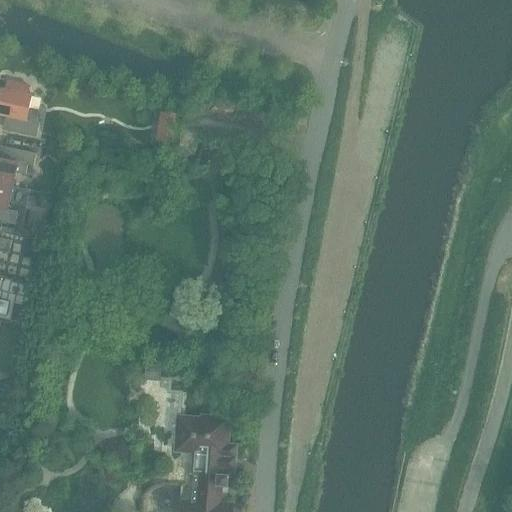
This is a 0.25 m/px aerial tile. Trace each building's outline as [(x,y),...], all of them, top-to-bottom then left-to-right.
[(27,95),(29,85),(8,81),(6,90),(0,88),(0,114),(12,117),(9,131),(37,137),(40,122),(37,121),(39,113),(29,108),(32,95),(27,95)] [(161,112),(160,122),(176,125),(177,114),(161,112)] [(0,183),(13,186),(16,173),(26,175),(28,165),(34,167),(36,153),(6,147),(3,159),(0,158),(0,183)] [(153,164),(148,169),(150,175),(157,177),(161,172),(159,165),(153,164)] [(13,186),(0,183),(0,221),(15,225),(18,212),(8,209),(13,186)] [(0,251),(9,253),(12,240),(0,237),(0,251)] [(21,257),(38,261),(42,241),(25,237),(21,257)] [(0,313),(6,315),(9,302),(0,299),(0,296),(1,291),(0,290),(0,313)] [(14,304),(11,320),(24,323),(27,306),(14,304)] [(146,379),(159,380),(160,367),(147,366),(146,379)] [(0,380),(0,390),(10,393),(13,380),(5,378),(0,380)] [(198,472),(197,485),(195,503),(184,502),(183,511),(231,511),(232,505),(220,505),(222,486),(228,487),(231,445),(225,445),(227,421),(179,418),(176,451),(196,452),(194,472),(198,472)]
